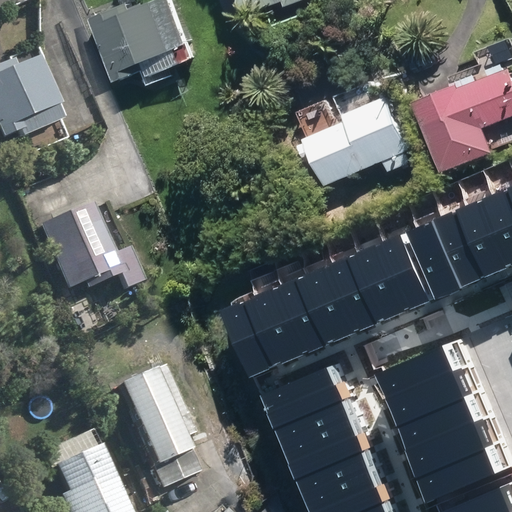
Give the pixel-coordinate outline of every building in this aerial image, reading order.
[(132,0),(96,16),(124,79),(146,69),(152,83),(172,75),(168,68),(202,54),(197,41),(199,40),(181,0),(155,0),(138,7),(134,0),(132,0)] [(252,0),(257,12),(288,0),(299,0),(301,3),(307,0),(252,0)] [(8,62),(0,65),(0,126),(6,140),(21,133),(23,139),(67,120),(40,57),(11,70),(8,62)] [(464,83),(428,96),(455,169),(502,151),(491,123),(511,115),(511,60),(495,66),(498,73),(487,77),(485,70),(462,79),(464,83)] [(356,118),(316,135),(336,182),(391,159),(396,170),(416,161),(412,150),(419,148),(396,94),(353,111),(356,118)] [(481,201),(509,268),(511,266),(511,201),(507,190),(481,201)] [(481,201),(456,212),(484,279),(509,268),(481,201)] [(93,203),(41,226),(70,291),(100,278),(103,284),(120,277),(126,291),(146,282),(131,249),(116,255),(93,203)] [(432,222),(460,289),(484,279),(456,212),(432,222)] [(460,289),(432,222),(406,233),(435,300),(460,289)] [(429,301),(401,235),(375,247),(403,312),(429,301)] [(374,325),(403,312),(375,247),(346,259),(374,325)] [(374,325),(346,259),(318,271),(347,336),(374,325)] [(322,347),(347,336),(318,271),(294,281),(322,347)] [(322,347),(294,281),(270,291),(298,357),(322,347)] [(273,368),(298,357),(270,291),(244,302),(273,368)] [(244,302),(220,313),(248,378),(273,368),(244,302)] [(445,345),(375,373),(385,399),(455,371),(445,345)] [(167,366),(118,387),(164,490),(203,473),(187,438),(197,434),(167,366)] [(329,367),(261,394),(274,427),(342,400),(329,367)] [(467,399),(455,371),(385,399),(396,427),(467,399)] [(467,399),(396,427),(406,450),(476,422),(467,399)] [(350,421),(342,400),(274,427),(282,448),(350,421)] [(350,421),(282,448),(294,479),(362,452),(350,421)] [(487,450),(476,422),(406,450),(417,478),(487,450)] [(51,441),(40,445),(51,472),(57,469),(68,494),(61,497),(67,511),(132,511),(103,446),(101,447),(94,432),(55,449),(51,441)] [(487,450),(417,478),(426,502),(496,474),(487,450)] [(371,473),(362,452),(294,479),(302,500),(371,473)] [(371,473),(302,500),(307,511),(352,511),(382,500),(371,473)] [(511,511),(502,489),(443,511),(511,511)] [(386,511),(382,500),(352,511),(386,511)]
